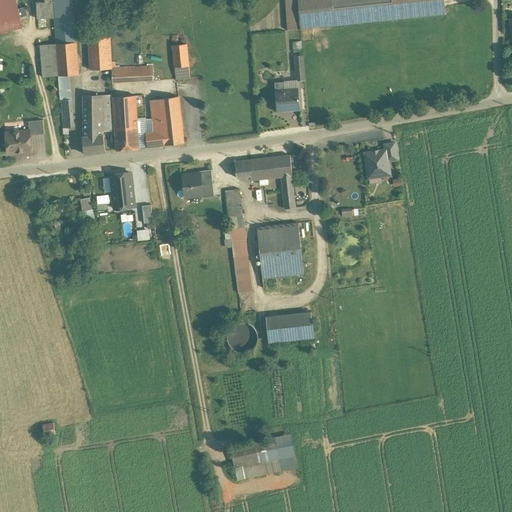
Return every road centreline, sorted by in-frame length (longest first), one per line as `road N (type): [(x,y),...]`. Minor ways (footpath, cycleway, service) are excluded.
road 1 (residential): [(497,98),(196,150),(0,173)]
road 2 (unknown): [(156,154),(178,286)]
